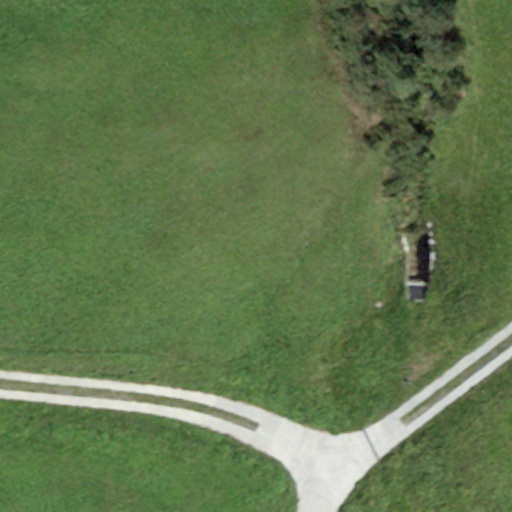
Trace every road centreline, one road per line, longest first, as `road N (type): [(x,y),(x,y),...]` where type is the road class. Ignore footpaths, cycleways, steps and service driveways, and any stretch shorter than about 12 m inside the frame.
road 1 (track): [(320,508),(269,411),(0,381)]
road 2 (track): [(318,511),(511,339)]
